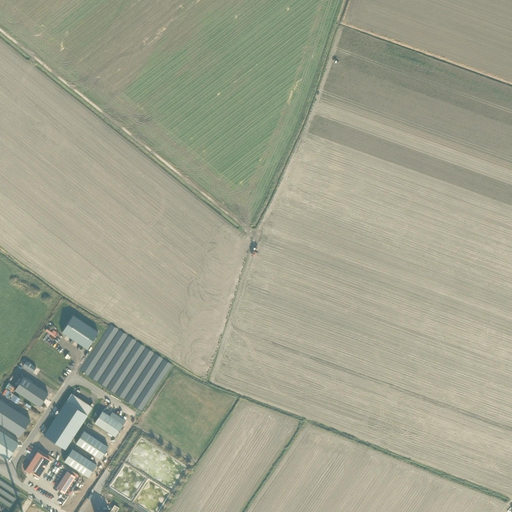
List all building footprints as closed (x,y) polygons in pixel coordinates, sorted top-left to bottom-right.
[(86,349),(98,332),(73,316),(62,333),(86,349)] [(55,336),(57,333),(47,327),(45,330),(55,336)] [(97,382),(144,410),(171,363),(138,344),(134,346),(133,345),(134,344),(128,341),(126,342),(125,339),(121,337),(119,338),(119,336),(116,337),(115,332),(114,332),(114,333),(111,331),(112,329),(107,327),(91,355),(92,357),(93,363),(87,365),(88,366),(88,367),(85,368),(87,374),(99,382),(97,382)] [(26,361),(23,366),(33,373),(36,368),(26,361)] [(39,407),(48,394),(23,377),(14,390),(39,407)] [(0,423),(19,437),(30,420),(0,400),(0,423)] [(65,450),(88,416),(66,401),(43,435),(65,450)] [(115,437),(125,421),(112,412),(109,416),(102,411),(94,423),(115,437)] [(18,443),(0,431),(0,454),(7,460),(18,444),(18,443)] [(108,447),(88,433),(88,434),(84,431),(75,443),(100,459),(103,454),(105,451),(108,447)] [(140,453),(138,454),(139,458),(154,467),(144,470),(153,475),(153,470),(164,471),(165,469),(166,472),(170,472),(167,470),(167,466),(165,467),(164,464),(176,466),(177,468),(170,470),(171,474),(171,476),(171,478),(179,479),(181,464),(184,463),(180,460),(178,463),(175,462),(178,458),(138,435),(136,452),(140,453)] [(72,449),(63,462),(88,478),(96,465),(72,449)] [(50,460),(37,452),(25,470),(29,473),(30,472),(38,477),(50,460)] [(56,488),(64,493),(75,477),(67,471),(56,488)] [(110,511),(115,511),(120,506),(115,503),(109,511),(110,511)]
